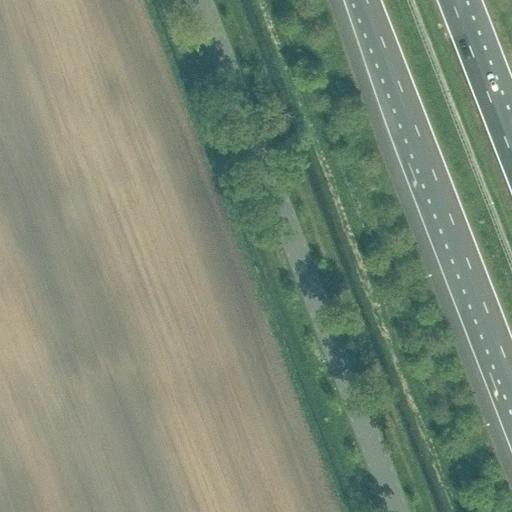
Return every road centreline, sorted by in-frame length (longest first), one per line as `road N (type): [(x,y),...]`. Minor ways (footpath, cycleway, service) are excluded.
road 1 (tertiary): [(395,511),(199,0)]
road 2 (motorway): [(367,0),(511,376)]
road 3 (motorway): [(511,155),(451,0)]
